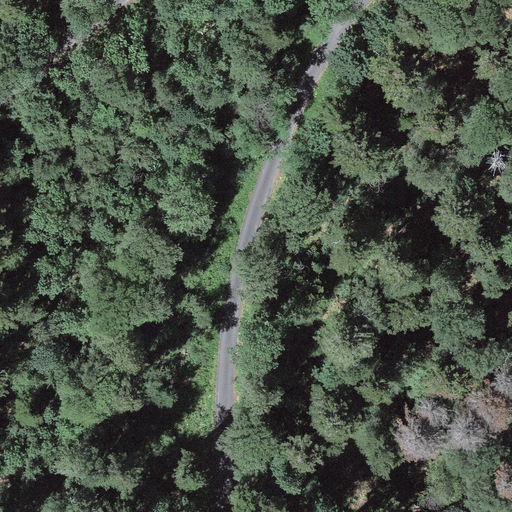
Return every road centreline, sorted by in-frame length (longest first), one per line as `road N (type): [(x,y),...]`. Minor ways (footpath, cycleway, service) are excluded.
road 1 (unclassified): [(360,0),(294,113),(246,242),(230,320),(224,511)]
road 2 (unclassified): [(0,96),(115,0)]
